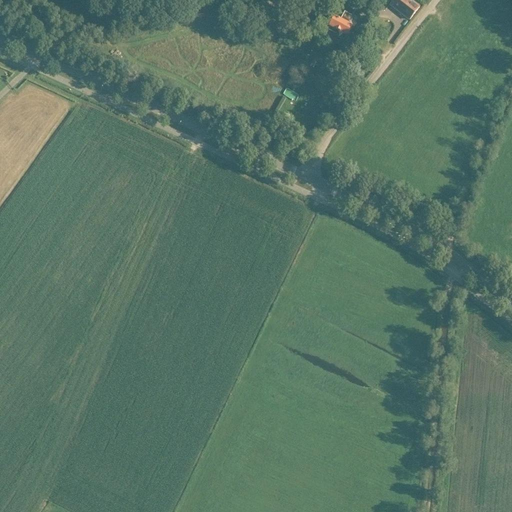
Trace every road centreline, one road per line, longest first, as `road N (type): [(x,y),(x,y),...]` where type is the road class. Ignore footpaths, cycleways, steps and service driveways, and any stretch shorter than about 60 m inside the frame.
road 1 (tertiary): [(303,176),(0,35)]
road 2 (tertiary): [(511,305),(399,220),(303,176)]
road 3 (unclassified): [(303,176),(436,0)]
road 4 (unknown): [(446,252),(511,92)]
road 5 (track): [(48,57),(165,0)]
